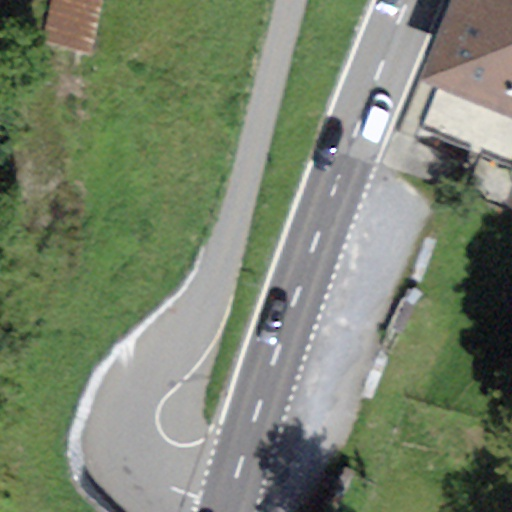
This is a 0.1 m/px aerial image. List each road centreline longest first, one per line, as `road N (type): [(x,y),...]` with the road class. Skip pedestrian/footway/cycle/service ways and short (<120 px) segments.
road 1 (residential): [(225,507),(140,468),(122,441),(125,407),(140,377),(202,308),(218,269),(291,0)]
road 2 (primary): [(407,0),(225,507)]
